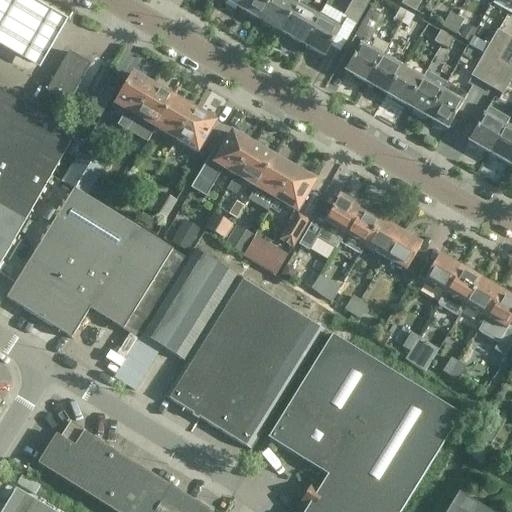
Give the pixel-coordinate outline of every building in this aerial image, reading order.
[(23,0),(0,0),(0,51),(38,73),(65,24),(23,0)] [(222,0),(238,9),(243,0),(222,0)] [(260,21),(271,0),(243,0),(238,9),(260,21)] [(285,0),(271,0),(260,21),(281,33),(296,6),(285,0)] [(353,0),(343,18),(355,25),(369,0),(353,0)] [(408,8),(412,0),(402,0),(401,4),(408,8)] [(412,0),(408,8),(415,12),(421,0),(412,0)] [(296,6),(281,33),(302,45),(318,19),(296,6)] [(370,9),(354,37),(362,42),(345,72),(366,84),(381,58),(369,51),(373,44),(369,43),(384,17),(370,9)] [(401,23),(407,13),(399,9),(393,19),(401,23)] [(407,13),(401,23),(408,28),(414,17),(407,13)] [(449,31),(457,17),(449,13),(441,27),(449,31)] [(457,17),(449,31),(456,35),(464,21),(457,17)] [(318,19),(302,45),(324,57),(339,31),(318,19)] [(441,46),(447,36),(440,31),(434,42),(441,46)] [(472,39),(470,43),(468,47),(484,54),(495,60),(508,38),(497,32),(489,46),(472,39)] [(447,36),(441,46),(448,50),(454,40),(447,36)] [(495,60),(505,66),(511,53),(511,40),(508,38),(495,60)] [(46,92),(59,100),(68,105),(91,65),(69,52),(46,92)] [(495,60),(484,54),(472,76),(482,82),(495,60)] [(381,58),(366,84),(386,96),(401,70),(381,58)] [(505,66),(495,60),(482,82),(493,88),(505,66)] [(503,94),(511,77),(511,69),(505,66),(493,88),(503,94)] [(401,70),(386,96),(407,107),(421,81),(401,70)] [(421,81),(407,107),(427,119),(442,93),(447,85),(426,73),(421,81)] [(113,105),(111,109),(121,115),(115,125),(126,132),(134,117),(152,88),(144,83),(146,80),(136,74),(135,78),(131,76),(113,105)] [(442,93),(427,119),(447,130),(461,104),(466,96),(447,85),(442,93)] [(134,117),(126,132),(147,144),(155,129),(172,99),(170,98),(172,95),(162,89),(160,92),(152,88),(134,117)] [(0,264),(74,136),(34,113),(0,93),(0,264)] [(172,99),(155,129),(176,141),(193,111),(190,109),(188,103),(179,99),(174,100),(172,99)] [(193,111),(176,141),(197,153),(214,123),(213,122),(211,117),(204,114),(200,115),(193,111)] [(483,116),(468,142),(489,154),(504,128),(483,116)] [(511,132),(504,128),(489,154),(509,166),(511,160),(511,132)] [(221,168),(234,176),(235,176),(253,146),(244,141),(242,138),(237,134),(234,135),(231,133),(221,150),(215,147),(191,187),(205,195),(221,168)] [(261,151),(253,146),(235,176),(234,176),(226,191),(235,196),(240,188),(251,194),(254,188),(272,157),(270,156),(269,153),(264,150),(261,151)] [(78,154),(61,183),(73,190),(86,198),(91,191),(99,178),(104,169),(101,168),(78,154)] [(272,157),(254,188),(275,200),(293,170),(284,164),(283,161),(278,158),(275,159),(272,157)] [(293,170),(275,200),(269,208),(278,213),(283,204),(293,211),(288,220),(291,221),(280,240),(292,247),(308,220),(296,212),(314,182),(311,180),(309,175),(303,171),(299,173),(293,170)] [(99,178),(91,191),(86,198),(101,208),(114,187),(99,178)] [(73,190),(5,299),(71,339),(89,310),(138,231),(101,208),(86,198),(73,190)] [(156,204),(169,212),(175,202),(161,194),(156,204)] [(316,238),(325,244),(335,250),(339,244),(344,235),(360,208),(338,196),(320,226),(311,221),(297,245),(308,252),(316,238)] [(169,212),(156,204),(151,211),(165,219),(169,212)] [(360,208),(344,235),(339,244),(359,255),(364,247),(380,220),(360,208)] [(137,221),(150,229),(154,222),(142,214),(137,221)] [(213,214),(204,228),(224,240),(232,225),(213,214)] [(186,253),(200,230),(183,220),(170,243),(186,253)] [(380,220),(364,247),(385,259),(400,232),(380,220)] [(224,246),(226,247),(242,256),(248,246),(250,243),(253,237),(235,227),(224,246)] [(138,231),(89,310),(137,340),(147,323),(186,260),(138,231)] [(400,232),(385,259),(405,271),(401,277),(411,283),(424,260),(415,256),(421,245),(400,232)] [(250,243),(248,246),(242,256),(256,265),(275,276),(288,255),(254,236),(253,237),(250,243)] [(250,451),(251,451),(324,332),(192,250),(186,260),(147,323),(140,335),(184,362),(162,396),(250,451)] [(417,278),(443,293),(459,267),(438,255),(432,266),(426,262),(417,278)] [(459,267),(443,293),(437,305),(459,318),(465,306),(481,280),(459,267)] [(303,285),(311,290),(319,276),(312,271),(303,285)] [(327,281),(319,276),(311,290),(318,294),(327,281)] [(481,280),(465,306),(485,318),(501,292),(481,280)] [(493,351),(500,355),(503,358),(511,343),(511,298),(501,292),(485,318),(476,332),(497,344),(493,351)] [(343,311),(351,315),(360,301),(352,296),(343,311)] [(351,315),(359,320),(368,306),(360,301),(351,315)] [(390,335),(382,331),(376,341),(385,346),(390,335)] [(402,347),(410,352),(418,338),(410,333),(402,347)] [(400,511),(460,415),(331,336),(267,439),(327,476),(303,511),(400,511)] [(426,343),(418,338),(410,352),(417,357),(426,343)] [(450,377),(457,364),(450,359),(442,372),(450,377)] [(457,364),(450,377),(457,381),(465,368),(457,364)] [(480,438),(490,445),(504,421),(494,415),(480,438)] [(69,422),(55,443),(41,466),(112,511),(209,511),(84,434),(85,432),(69,422)] [(491,511),(478,504),(454,490),(440,511),(491,511)] [(49,511),(15,491),(1,511),(49,511)]
